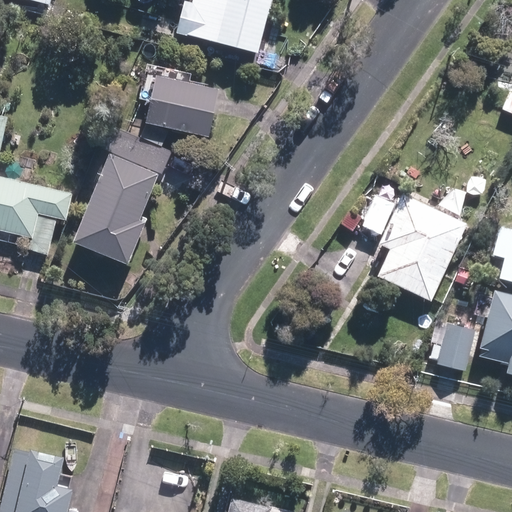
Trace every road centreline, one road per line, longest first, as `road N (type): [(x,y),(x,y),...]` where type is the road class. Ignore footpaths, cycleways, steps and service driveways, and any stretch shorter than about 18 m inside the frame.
road 1 (residential): [(425,0),(163,379)]
road 2 (residential): [(163,379),(511,461)]
road 3 (residential): [(0,339),(163,379)]
